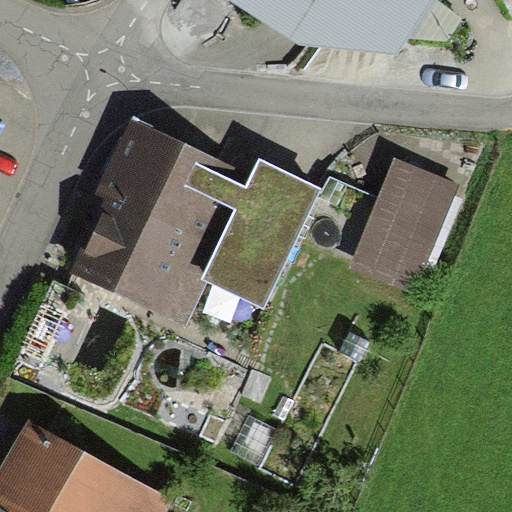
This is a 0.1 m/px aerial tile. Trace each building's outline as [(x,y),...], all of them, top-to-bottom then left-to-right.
[(211,0),(211,1),(295,55),(393,64),(435,0),(211,0)] [(98,218),(70,280),(184,333),(204,289),(265,318),(322,196),(260,168),(252,184),(130,127),(90,214),(98,218)] [(462,190),(395,164),(352,274),(419,300),(462,190)] [(228,418),(183,401),(171,433),(216,450),(228,418)] [(0,511),(172,511),(178,502),(28,423),(0,475),(0,511)]
